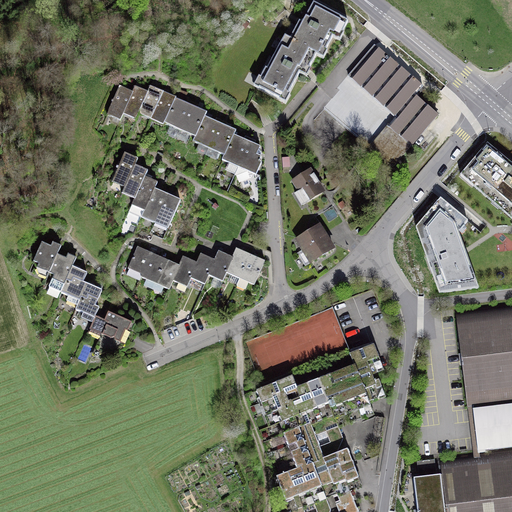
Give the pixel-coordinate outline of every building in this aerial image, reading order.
[(290,40),(316,54),(319,49),(324,51),(336,31),(341,34),(347,22),(314,4),(303,24),(300,22),(290,40)] [(290,40),(285,37),(268,70),(266,69),(261,78),(263,79),(258,87),(281,100),(285,92),(288,94),(302,67),(308,70),(316,54),(290,40)] [(424,109),(412,100),(420,90),(410,82),(399,72),(388,62),(376,52),(349,84),(361,94),(372,104),(383,113),(393,122),(384,129),(365,153),(390,173),(409,150),(437,116),(426,107),(424,109)] [(132,93),(119,87),(107,115),(119,121),(122,114),(132,93)] [(148,93),(135,87),(132,93),(122,114),(135,120),(138,115),(148,93)] [(150,121),(163,93),(150,88),(148,93),(138,115),(150,121)] [(150,121),(163,127),(164,124),(176,99),(163,93),(150,121)] [(180,131),(191,106),(176,99),(164,124),(180,131)] [(191,106),(180,131),(195,138),(204,118),(206,113),(191,106)] [(209,149),(220,125),(204,118),(195,138),(193,142),(209,149)] [(220,125),(209,149),(224,156),(233,135),(235,132),(220,125)] [(238,168),(249,143),(233,135),(224,156),(222,160),(238,168)] [(249,143),(238,168),(255,176),(260,164),(257,162),(259,158),(255,156),(259,147),(249,143)] [(477,182),(501,201),(511,187),(511,169),(506,165),(509,162),(487,144),(461,176),(473,186),(477,182)] [(138,161),(125,155),(113,183),(125,188),(135,167),(138,161)] [(125,188),(122,195),(134,200),(144,178),(147,172),(135,167),(125,188)] [(323,196),(309,172),(288,185),(295,196),(291,198),(299,211),(323,196)] [(134,200),(131,207),(144,213),(154,190),(157,184),(144,178),(134,200)] [(511,187),(501,201),(511,210),(511,187)] [(154,224),(167,196),(154,190),(144,213),(142,218),(154,224)] [(167,196),(154,224),(167,230),(180,201),(167,196)] [(468,222),(441,199),(430,211),(435,215),(423,230),(433,255),(426,257),(432,273),(438,271),(444,289),(474,285),(457,235),(468,222)] [(292,243),(307,268),(332,252),(317,228),(292,243)] [(52,245),(50,249),(42,245),(34,262),(39,265),(37,269),(49,274),(57,257),(61,248),(52,245)] [(142,275),(151,254),(137,247),(127,269),(142,275)] [(240,280),(251,256),(237,250),(233,258),(226,274),(240,280)] [(72,268),(78,256),(70,252),(66,261),(57,257),(49,274),(53,276),(45,294),(58,300),(61,293),(66,281),(72,268)] [(233,258),(219,252),(215,261),(208,277),(223,283),(226,274),(233,258)] [(155,284),(166,260),(151,254),(142,275),(141,277),(155,284)] [(215,261),(201,255),(197,264),(191,279),(205,285),(208,277),(215,261)] [(251,256),(240,280),(254,286),(265,262),(251,256)] [(197,264),(184,259),(181,267),(174,282),(187,288),(191,279),(197,264)] [(166,260),(155,284),(170,291),(174,282),(181,267),(166,260)] [(69,297),(67,302),(77,306),(80,301),(81,298),(87,285),(83,283),(86,275),(72,268),(66,281),(61,293),(69,297)] [(95,306),(97,301),(102,291),(87,285),(81,298),(80,301),(77,306),(75,310),(82,313),(80,318),(92,324),(95,318),(99,308),(95,306)] [(511,403),(511,304),(456,311),(468,408),(469,408),(475,455),(441,459),(443,475),(435,476),(433,461),(418,463),(420,478),(414,478),(417,511),(511,511),(511,450),(479,454),(479,453),(485,452),(485,450),(511,447),(511,404),(474,409),(474,408),(511,403)] [(108,313),(104,322),(95,318),(92,324),(88,333),(100,338),(102,335),(125,345),(130,334),(126,332),(130,323),(108,313)] [(374,345),(350,355),(354,366),(369,402),(375,399),(371,388),(375,386),(376,389),(382,387),(379,380),(375,381),(372,374),(383,369),(374,345)] [(297,388),(292,377),(256,391),(270,427),(277,424),(304,414),(330,403),(340,429),(374,416),(369,402),(354,366),(297,388)] [(321,460),(335,455),(343,439),(340,429),(330,403),(304,414),(321,460)] [(319,489),(326,511),(338,511),(335,501),(321,460),(304,414),(277,424),(280,435),(295,429),(319,489)] [(287,454),(293,469),(271,478),(281,504),(296,498),(319,489),(295,429),(280,435),(285,447),(292,445),(295,451),(287,454)] [(360,492),(344,451),(335,455),(321,460),(335,501),(348,496),(360,492)] [(296,498),(300,511),(326,511),(319,489),(296,498)] [(338,511),(354,511),(348,496),(335,501),(338,511)] [(293,511),(300,511),(296,498),(290,501),(293,511)]
